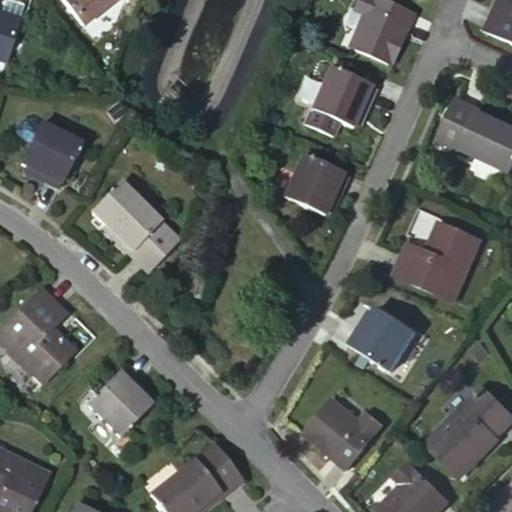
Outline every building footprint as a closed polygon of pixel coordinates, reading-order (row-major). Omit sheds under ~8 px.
[(53,0),(74,25),(103,0),(53,0)] [(354,11),(339,43),(385,65),(400,33),(396,31),(404,13),(377,0),(347,0),(344,7),(354,11)] [(483,32),(511,45),(511,6),(497,0),(483,32)] [(0,56),(9,58),(18,17),(4,14),(5,10),(0,9),(0,56)] [(404,13),(396,31),(400,33),(409,15),(404,13)] [(363,102),(367,104),(374,90),(329,69),(310,110),(350,129),(353,122),(363,102)] [(455,105),(511,131),(511,126),(458,101),(455,105)] [(367,104),(363,102),(353,122),(358,125),(367,104)] [(511,131),(455,105),(438,145),(511,178),(511,131)] [(46,179),(44,183),(58,190),(79,145),(39,126),(20,166),(26,169),(46,179)] [(335,190),(339,192),(346,178),(301,157),(282,198),(322,216),(325,210),(335,190)] [(44,183),(46,179),(26,169),(23,174),(44,183)] [(90,219),(150,276),(179,245),(120,188),(90,219)] [(335,190),(325,210),(330,213),(339,192),(335,190)] [(432,239),(435,240),(441,228),(438,226),(432,239)] [(392,278),(451,306),(479,245),(441,228),(435,240),(432,239),(425,255),(406,247),(392,278)] [(34,296),(0,327),(0,356),(31,390),(62,361),(52,351),(55,348),(43,335),(58,322),(34,296)] [(361,334),(356,332),(349,346),(393,368),(413,329),(374,308),(371,314),(361,334)] [(356,332),(361,334),(371,314),(367,312),(356,332)] [(64,358),(55,348),(52,351),(62,361),(64,358)] [(119,393),(123,390),(113,378),(74,409),(103,444),(137,415),(133,410),(119,393)] [(456,478),(511,422),(511,416),(485,389),(427,448),(456,478)] [(123,390),(119,393),(133,410),(137,407),(123,390)] [(368,421),(341,398),(308,438),(336,461),(339,457),(354,469),(390,425),(374,412),(368,421)] [(192,511),(239,475),(213,442),(148,493),(162,511),(192,511)] [(0,511),(33,511),(52,474),(0,448),(0,499),(0,500),(0,511)] [(354,469),(339,457),(336,461),(350,473),(354,469)] [(396,482),(372,507),(376,511),(432,511),(443,501),(403,461),(389,475),(396,482)] [(239,475),(192,511),(201,511),(242,479),(239,475)] [(443,501),(432,511),(439,511),(447,504),(443,501)]
